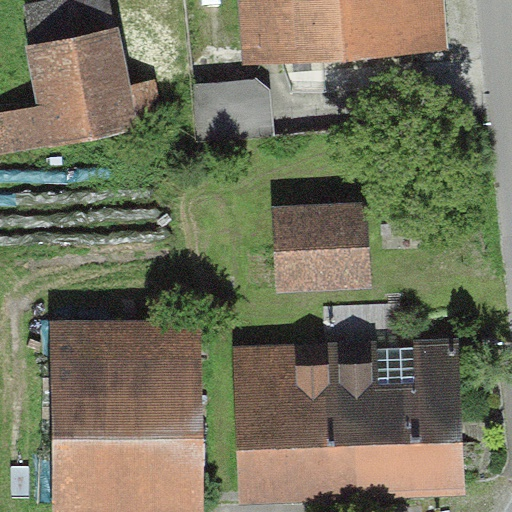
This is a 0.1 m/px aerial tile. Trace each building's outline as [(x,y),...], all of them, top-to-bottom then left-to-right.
[(99,0),(63,0),(15,10),(34,105),(0,111),(0,117),(7,151),(159,121),(151,78),(116,85),(99,0)] [(236,0),(241,58),(439,43),(435,0),(236,0)] [(260,80),(195,88),(201,143),(266,135),(260,80)] [(359,202),(271,206),(275,288),(363,284),(359,202)] [(193,511),(195,324),(40,324),(38,511),(193,511)] [(233,350),(238,499),(464,491),(459,343),(233,350)]
